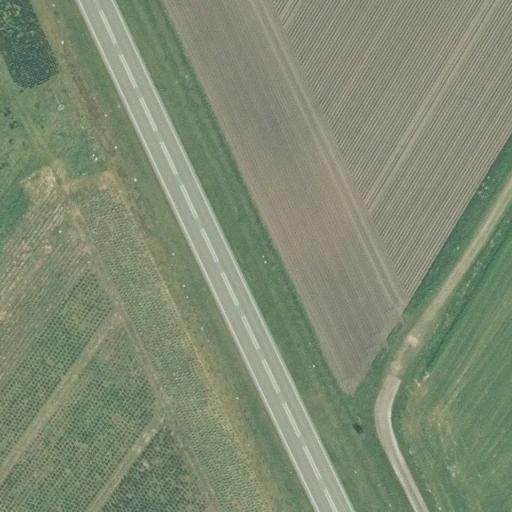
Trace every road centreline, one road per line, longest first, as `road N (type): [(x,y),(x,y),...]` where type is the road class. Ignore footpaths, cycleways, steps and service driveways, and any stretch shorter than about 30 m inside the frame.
road 1 (trunk): [(333,511),(95,0)]
road 2 (track): [(420,511),(383,429),(383,400),(511,181)]
